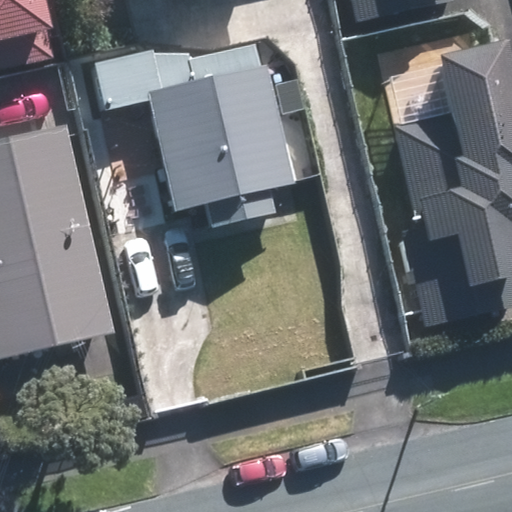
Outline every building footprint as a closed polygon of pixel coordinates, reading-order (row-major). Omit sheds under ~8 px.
[(33,0),(0,0),(0,69),(47,60),(33,0)] [(354,0),(358,19),(447,0),(354,0)] [(177,34),(162,38),(83,58),(95,111),(137,101),(162,211),(187,206),(192,230),(260,215),(255,191),(281,184),(251,49),(183,64),(177,34)] [(511,43),(441,59),(454,116),(384,131),(426,324),(511,305),(511,43)] [(44,126),(0,136),(0,355),(105,333),(59,124),(44,126)]
